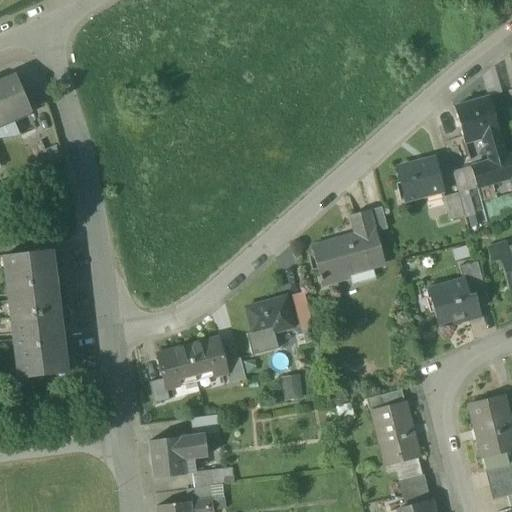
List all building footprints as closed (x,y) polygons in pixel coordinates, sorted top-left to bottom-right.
[(0,125),(30,112),(15,78),(0,84),(0,125)] [(481,139),(488,162),(506,157),(487,97),(453,108),(465,144),(481,139)] [(470,167),(477,188),(511,177),(511,166),(509,156),(506,157),(488,162),(470,167)] [(396,169),(404,201),(441,192),(434,162),(412,167),(411,166),(396,169)] [(441,198),(448,221),(463,216),(456,194),(441,198)] [(373,230),(374,233),(386,230),(379,208),(366,212),(372,231),(373,230)] [(342,265),(345,275),(383,264),(374,233),(373,230),(372,231),(366,212),(349,217),(355,235),(310,248),(317,272),(342,265)] [(497,251),(507,248),(505,243),(486,248),(491,262),(500,260),(497,251)] [(500,260),(511,297),(511,296),(511,246),(507,248),(497,251),(500,260)] [(3,257),(17,380),(65,374),(51,252),(3,257)] [(467,277),(476,310),(488,306),(476,264),(458,269),(461,279),(467,277)] [(342,265),(317,272),(320,282),(345,275),(342,265)] [(451,323),(452,327),(479,320),(476,310),(467,277),(461,279),(430,288),(436,309),(432,310),(436,327),(451,323)] [(304,294),(291,298),(299,333),(313,329),(304,294)] [(244,309),(251,334),(271,329),(272,334),(273,334),(293,329),(285,298),(244,309)] [(277,350),(273,334),(272,334),(271,329),(251,334),(245,335),(251,357),(277,350)] [(217,341),(187,348),(193,376),(210,371),(212,377),(224,374),(225,374),(223,364),(217,341)] [(176,380),(193,376),(187,348),(155,356),(161,380),(163,387),(163,389),(164,389),(177,385),(176,380)] [(224,374),(227,384),(244,380),(239,360),(223,364),(225,374),(224,374)] [(282,400),(299,397),(296,374),(278,376),(282,400)] [(147,383),(152,404),(167,400),(164,389),(163,389),(163,387),(161,380),(147,383)] [(365,400),(368,412),(403,403),(400,391),(365,400)] [(467,406),(480,459),(511,451),(511,441),(501,398),(467,406)] [(370,411),(385,468),(394,465),(417,459),(403,403),(370,411)] [(190,421),(192,436),(203,435),(218,433),(216,417),(190,421)] [(179,438),(182,460),(206,457),(203,435),(192,436),(179,438)] [(184,475),(182,460),(179,438),(148,442),(153,480),(184,475)] [(394,465),(399,483),(423,477),(417,459),(394,465)] [(484,471),(488,486),(511,479),(511,468),(511,465),(484,471)] [(191,474),(193,490),(211,487),(233,485),(231,469),(191,474)] [(429,503),(426,490),(423,477),(399,483),(402,497),(405,509),(429,503)] [(511,494),(511,479),(488,486),(492,501),(505,497),(511,494)] [(212,501),(211,487),(193,490),(186,490),(187,504),(210,501),(212,501)] [(210,501),(211,511),(214,511),(224,511),(223,499),(212,501),(210,501)] [(155,507),(155,511),(211,511),(210,501),(187,504),(155,507)] [(397,511),(433,511),(431,502),(429,503),(405,509),(397,511)]
